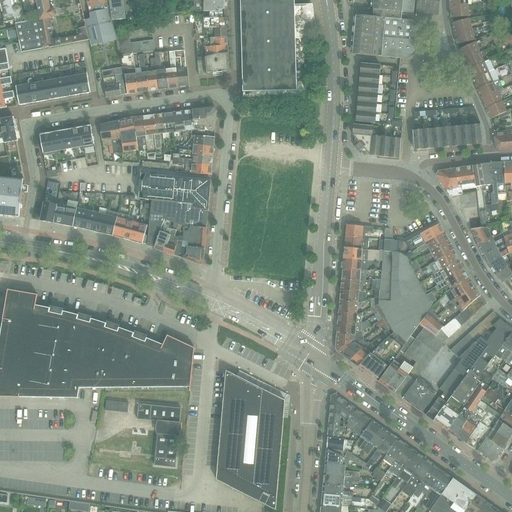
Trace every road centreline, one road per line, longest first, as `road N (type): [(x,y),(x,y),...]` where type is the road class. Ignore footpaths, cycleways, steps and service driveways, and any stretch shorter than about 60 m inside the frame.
road 1 (residential): [(195,96),(25,125),(34,173),(30,247)]
road 2 (secondary): [(491,485),(311,355)]
road 3 (residential): [(215,303),(225,96)]
road 4 (secondary): [(215,303),(97,261),(30,247)]
road 5 (secondary): [(311,355),(328,168)]
road 6 (residential): [(511,313),(480,278),(416,174)]
road 7 (secondary): [(328,168),(334,107),(325,0)]
road 8 (tertiary): [(302,511),(311,355)]
